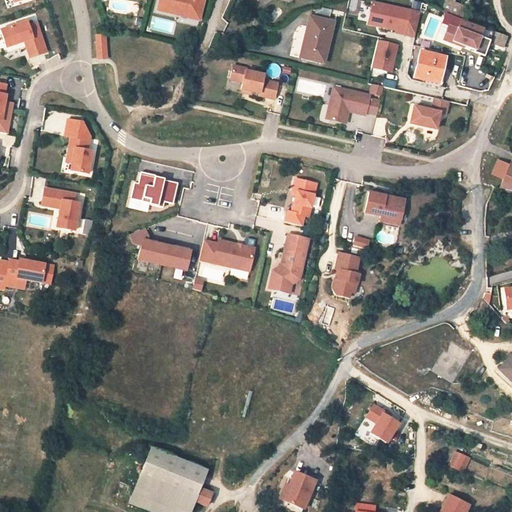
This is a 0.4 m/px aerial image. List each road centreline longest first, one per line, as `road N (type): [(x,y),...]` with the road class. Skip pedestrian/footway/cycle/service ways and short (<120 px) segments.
road 1 (residential): [(251,482),(316,414),(351,352),(456,310),(470,295),(478,277),(471,157)]
road 2 (residential): [(76,78),(105,124),(155,152),(222,157),(267,143),(397,172),(471,157)]
road 3 (track): [(121,138),(83,300),(67,332),(60,392)]
road 4 (residential): [(0,204),(14,192),(35,91),(46,80),(76,78)]
